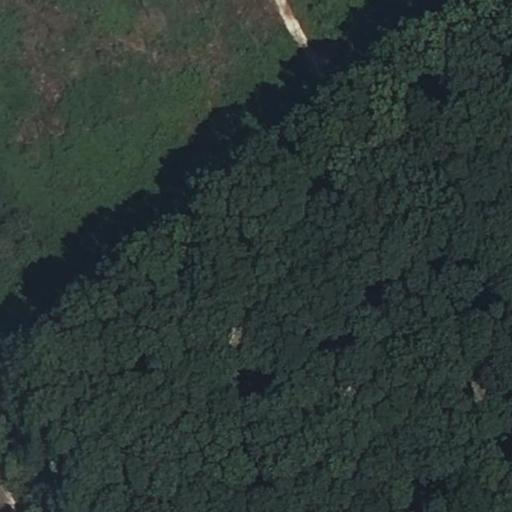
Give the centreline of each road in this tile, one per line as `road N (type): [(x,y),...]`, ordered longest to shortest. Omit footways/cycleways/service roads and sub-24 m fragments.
road 1 (track): [(0,361),(62,315),(185,255),(269,165),(322,80),(423,25),(447,0)]
road 2 (track): [(304,0),(440,333)]
road 3 (track): [(511,483),(440,333)]
